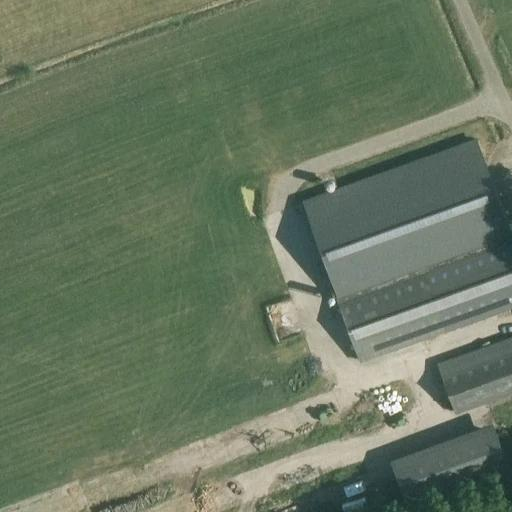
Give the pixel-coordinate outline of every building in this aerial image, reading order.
[(303,204),(336,296),(360,361),(511,306),(511,240),(476,141),(303,204)] [(292,284),(263,284),(263,308),(292,308),(292,284)] [(511,336),(437,364),(455,413),(511,392),(511,336)] [(404,375),(380,382),(386,401),(409,394),(404,375)] [(479,442),(395,467),(403,492),(486,468),(479,442)] [(123,484),(172,473),(169,458),(119,469),(123,484)] [(197,494),(126,511),(125,511),(189,511),(201,509),(197,494)]
